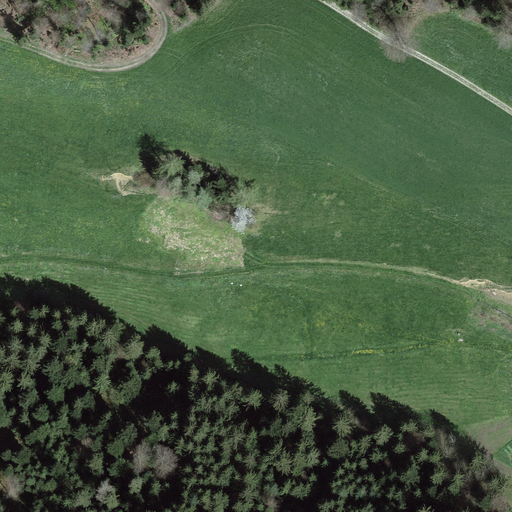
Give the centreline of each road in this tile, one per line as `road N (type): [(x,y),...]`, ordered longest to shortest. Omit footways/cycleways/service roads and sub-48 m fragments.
road 1 (track): [(511,309),(421,273),(283,263),(141,268),(0,256)]
road 2 (track): [(511,115),(322,0)]
road 3 (track): [(153,0),(160,41),(137,65),(104,71),(0,38)]
